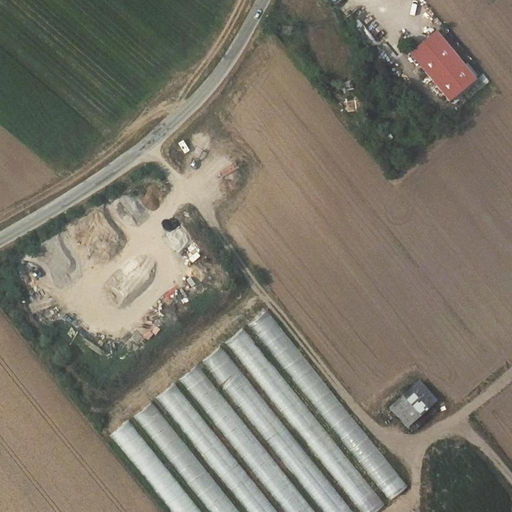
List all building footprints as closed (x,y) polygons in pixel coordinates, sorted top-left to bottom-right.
[(368,48),(376,42),(359,20),(351,26),(368,48)] [(475,81),(436,32),(409,52),(429,77),(448,102),(475,81)] [(267,310),(248,325),(389,500),(408,485),(267,310)] [(244,329),(225,343),(360,511),(373,511),(385,503),(244,329)] [(353,511),(221,347),(203,362),(323,511),(353,511)] [(315,511),(198,365),(180,380),(285,511),(315,511)] [(406,378),(380,402),(398,421),(423,399),(406,378)] [(278,511),(175,383),(156,398),(247,511),(278,511)] [(240,511),(152,402),(133,417),(210,511),(240,511)] [(202,511),(129,421),(110,436),(171,511),(202,511)]
